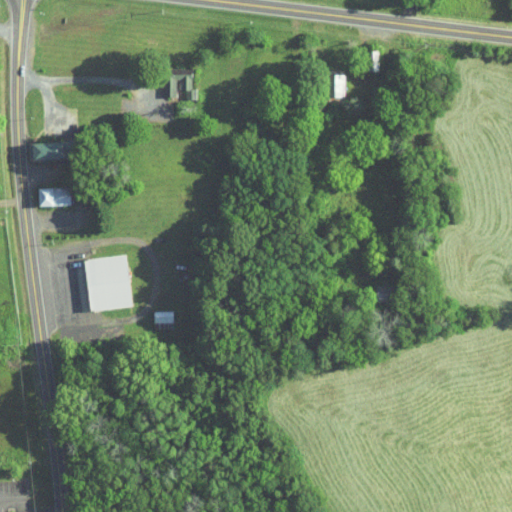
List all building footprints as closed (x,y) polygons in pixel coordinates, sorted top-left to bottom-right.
[(367,44),(356,44),(356,64),(367,64),(367,44)] [(167,90),(167,84),(175,84),(175,93),(185,93),(185,82),(181,82),(181,62),(154,62),(154,90),(167,90)] [(334,64),(316,64),(315,96),(333,96),(334,64)] [(22,153),(53,151),(53,135),(21,136),(22,153)] [(59,181),(27,182),(27,199),(59,198),(59,181)] [(121,300),(114,248),(72,253),(79,305),(121,300)] [(161,305),(142,304),(142,316),(161,317),(161,305)]
